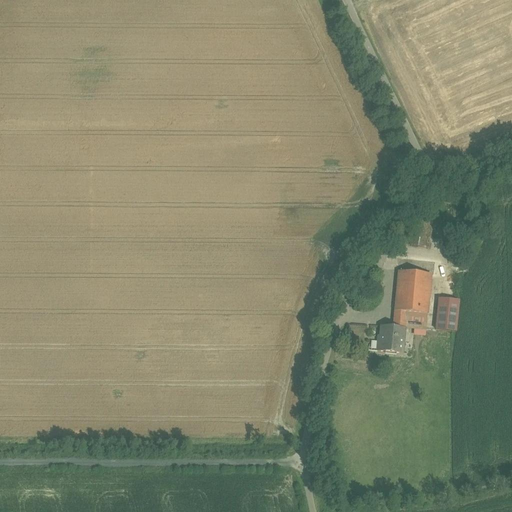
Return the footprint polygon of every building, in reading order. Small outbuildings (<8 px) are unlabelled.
[(434,217),(415,214),(410,246),(428,250),(434,217)] [(411,236),(400,233),(398,244),(409,246),(411,236)] [(471,245),(447,243),(446,251),(470,253),(471,245)] [(431,275),(399,272),(395,312),(406,313),(404,327),(426,330),(431,275)] [(454,300),(437,298),(434,330),(451,332),(454,300)] [(406,313),(395,312),(393,329),(381,328),(380,343),(378,343),(377,352),(402,355),(404,327),(406,313)]
